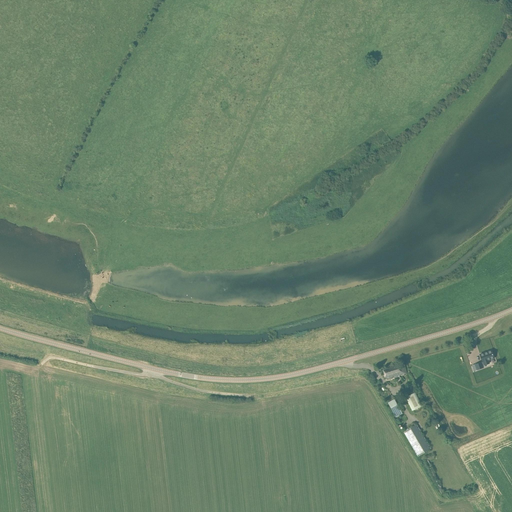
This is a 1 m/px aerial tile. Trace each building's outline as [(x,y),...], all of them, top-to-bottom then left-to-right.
[(494,358),(491,350),(480,355),(482,362),(475,365),(476,370),(478,369),(479,374),(486,372),(484,367),(485,367),(485,365),(489,363),(488,360),(494,358)] [(407,373),(404,363),(383,370),(386,379),(407,373)] [(416,392),(406,397),(412,410),(422,406),(416,392)] [(394,399),(387,403),(396,419),(403,415),(394,399)] [(418,456),(431,449),(417,424),(404,432),(418,456)]
